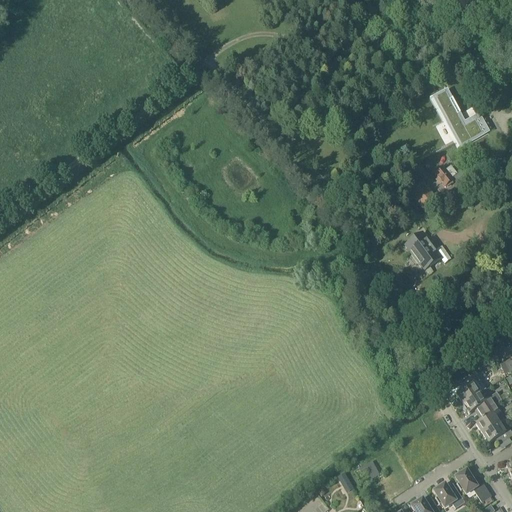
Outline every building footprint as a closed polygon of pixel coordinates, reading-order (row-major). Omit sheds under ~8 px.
[(447,91),(446,91),(449,98),(435,106),(440,115),(443,114),(447,121),(435,127),(445,145),(460,137),(465,145),(482,136),(475,122),(466,127),(447,91)] [(443,171),(436,176),(439,180),(436,181),(440,185),(442,184),(444,186),(445,186),(447,187),(455,181),(457,184),(463,179),(459,173),(455,176),(450,169),(444,173),(443,171)] [(426,214),(438,204),(432,198),(430,200),(420,187),(410,194),(426,214)] [(405,246),(424,272),(440,260),(421,235),(405,246)] [(510,374),(505,364),(499,366),(504,377),(510,374)] [(462,406),(479,395),(475,389),(479,385),(474,377),(459,386),(461,389),(462,389),(464,391),(456,396),(462,406)] [(479,395),(462,406),(469,416),(476,411),(479,416),(493,407),(501,402),(496,395),(488,400),(483,401),(479,395)] [(493,407),(479,416),(482,422),(475,426),(482,436),(499,425),(494,419),(498,415),(493,407)] [(499,425),(482,436),(488,446),(495,441),(498,447),(511,437),(511,435),(508,429),(503,431),(499,425)] [(378,478),(371,463),(359,470),(360,473),(366,471),(371,481),(378,478)] [(481,505),(491,499),(478,479),(472,482),(466,472),(461,475),(460,473),(454,477),(455,479),(454,480),(458,485),(456,486),(460,493),(462,492),(466,497),(473,492),(481,505)] [(342,474),(335,478),(345,495),(352,491),(342,474)] [(455,511),(464,505),(456,493),(451,496),(445,486),(440,489),(438,487),(432,491),(434,493),(433,494),(436,499),(434,500),(439,507),(441,506),(444,511),(452,506),(455,511)] [(438,511),(435,507),(429,510),(422,500),(417,504),(416,502),(410,505),(411,508),(410,508),(412,511),(438,511)]
